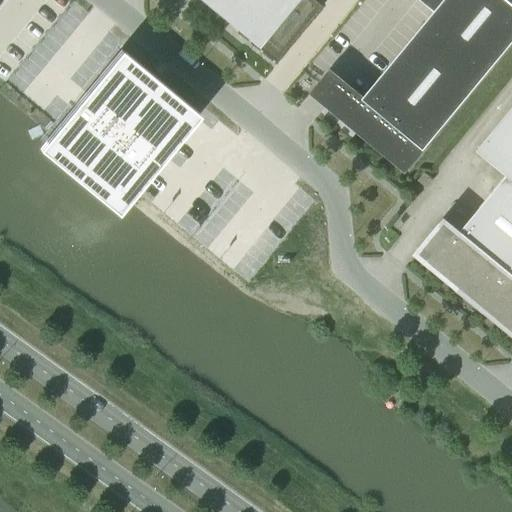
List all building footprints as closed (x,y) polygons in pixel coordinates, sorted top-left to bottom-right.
[(199,0),(275,62),(321,6),(313,0),(199,0)] [(326,105),(407,171),(427,146),(426,146),(511,41),(511,0),(422,0),(435,10),(365,95),(347,80),(326,105)] [(120,50),(38,148),(75,179),(156,80),(120,50)] [(156,80),(75,179),(117,214),(198,115),(156,80)] [(418,251),(464,289),(466,286),(485,301),(482,304),(511,328),(511,105),(477,148),(508,173),(460,231),(445,218),(418,251)]
